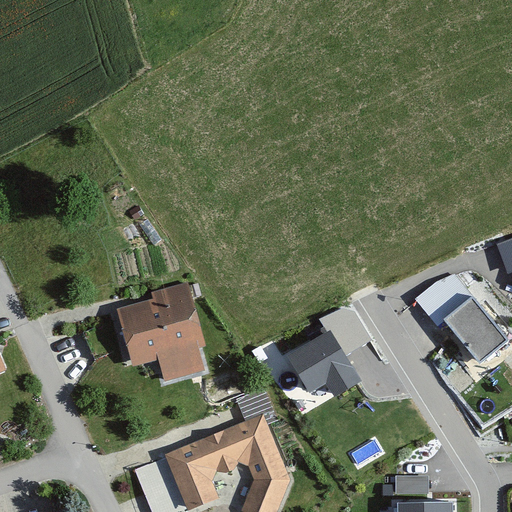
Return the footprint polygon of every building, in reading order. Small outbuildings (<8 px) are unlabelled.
[(511,340),(455,266),(393,314),(423,353),(453,330),(482,367),(511,343),(511,340)] [(144,297),(112,304),(124,361),(154,354),(158,375),(199,366),(194,346),(202,344),(188,278),(142,288),(144,297)] [(333,327),(285,355),(307,394),(328,382),(338,399),(365,383),(333,327)] [(260,412),(155,451),(158,460),(177,506),(178,511),(217,496),(210,476),(243,463),(250,484),(240,508),(250,511),(271,511),(286,480),(260,412)] [(162,511),(177,506),(158,460),(131,470),(148,511),(162,511)] [(429,476),(396,477),(396,496),(429,495),(429,476)] [(452,511),(453,503),(398,506),(398,511),(452,511)]
